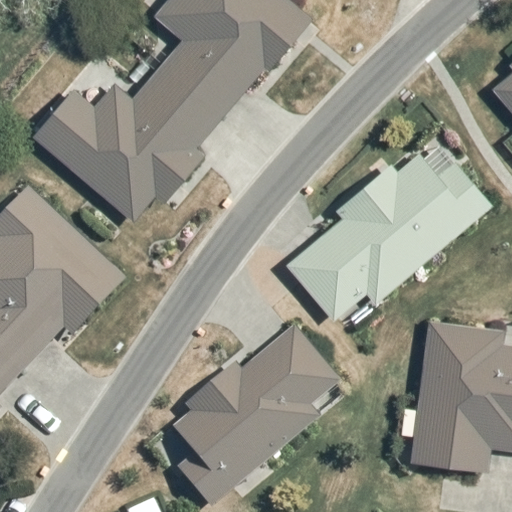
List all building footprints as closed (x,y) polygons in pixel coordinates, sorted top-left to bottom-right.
[(78,90),(33,146),(134,231),(156,203),(167,213),(211,160),(201,153),(312,21),(287,0),(176,0),(158,21),(186,41),(140,100),(119,84),(96,108),(78,90)] [(511,75),(492,92),(511,115),(511,75)] [(345,222),(287,264),(336,322),(369,294),(377,304),(497,203),(459,161),(442,175),(422,155),(400,175),(393,168),(338,215),(345,222)] [(0,422),(9,413),(2,406),(66,335),(73,343),(131,283),(32,190),(0,227),(0,422)] [(509,329),(433,317),(413,464),(489,473),(493,448),(511,450),(511,342),(508,342),(509,329)] [(189,404),(192,409),(174,424),(199,451),(181,466),(215,511),(324,419),(315,408),(347,380),(300,327),(245,369),(240,362),(189,404)]
